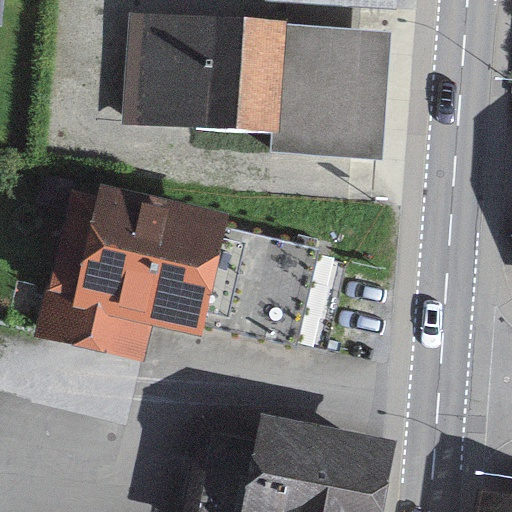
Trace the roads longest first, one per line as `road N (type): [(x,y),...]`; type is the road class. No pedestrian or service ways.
road 1 (secondary): [(441,365),(467,0)]
road 2 (secondary): [(432,511),(441,365)]
